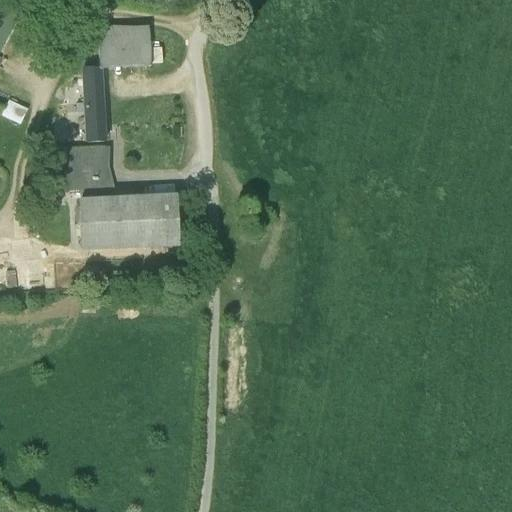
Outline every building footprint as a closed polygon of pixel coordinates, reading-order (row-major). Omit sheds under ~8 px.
[(0,52),(20,11),(0,1),(0,52)] [(84,143),(104,143),(101,71),(149,70),(148,28),(95,31),(95,71),(82,71),(84,143)] [(6,115),(25,123),(31,108),(12,100),(6,115)] [(105,198),(104,152),(63,152),(65,199),(76,199),(78,252),(174,251),(173,196),(105,198)] [(261,209),(242,209),(242,233),(261,233),(261,209)] [(83,274),(84,304),(172,301),(171,271),(83,274)]
